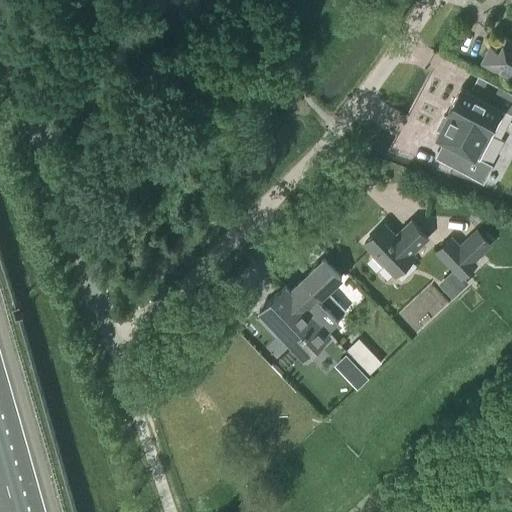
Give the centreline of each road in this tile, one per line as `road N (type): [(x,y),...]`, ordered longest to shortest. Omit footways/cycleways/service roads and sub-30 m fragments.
road 1 (unclassified): [(111,340),(273,203),(432,0)]
road 2 (unclassified): [(111,340),(0,17)]
